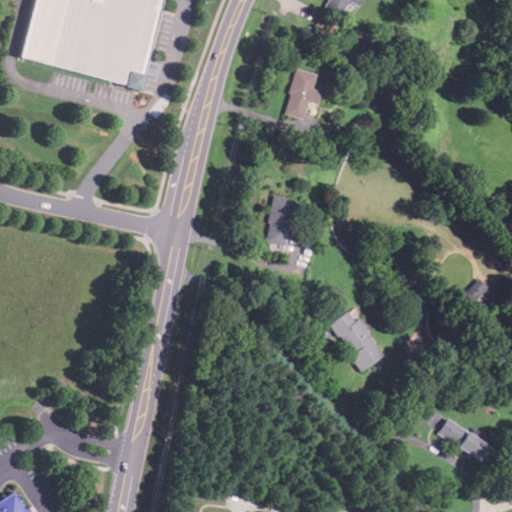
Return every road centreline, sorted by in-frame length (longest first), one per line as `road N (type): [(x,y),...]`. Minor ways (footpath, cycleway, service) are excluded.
road 1 (primary): [(120,511),(209,101)]
road 2 (residential): [(180,233),(0,190)]
